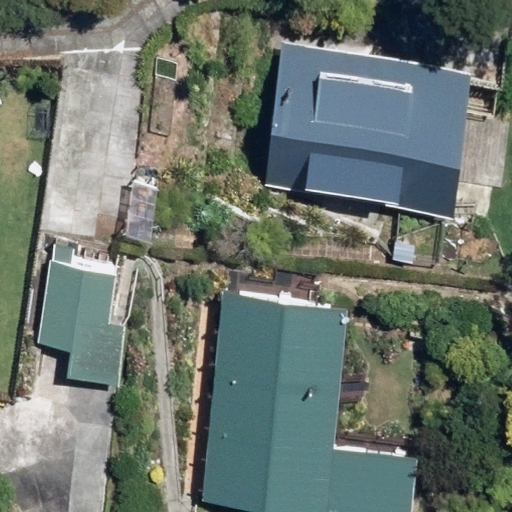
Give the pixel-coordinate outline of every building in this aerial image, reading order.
[(267,177),(465,204),(484,56),(288,30),(267,177)] [(162,81),(200,84),(202,58),(164,55),(162,81)] [(156,133),(193,140),(196,115),(160,110),(156,133)] [(49,227),(90,233),(96,197),(53,192),(49,227)] [(73,370),(128,377),(137,313),(119,312),(126,263),(113,261),(114,248),(86,244),(87,236),(45,230),(37,294),(48,296),(42,340),(76,343),(73,370)] [(211,497),(425,511),(430,444),(348,438),(359,294),(225,284),(211,497)]
